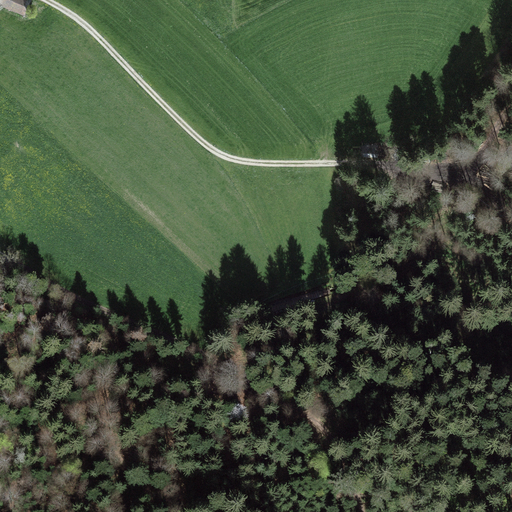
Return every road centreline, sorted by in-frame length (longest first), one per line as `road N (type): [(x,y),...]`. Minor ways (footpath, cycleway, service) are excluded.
road 1 (track): [(44,0),(85,25),(222,154),(443,169),(511,142)]
road 2 (track): [(0,255),(196,353),(213,373),(212,394),(125,511)]
road 3 (track): [(213,373),(262,409),(314,422),(356,511)]
